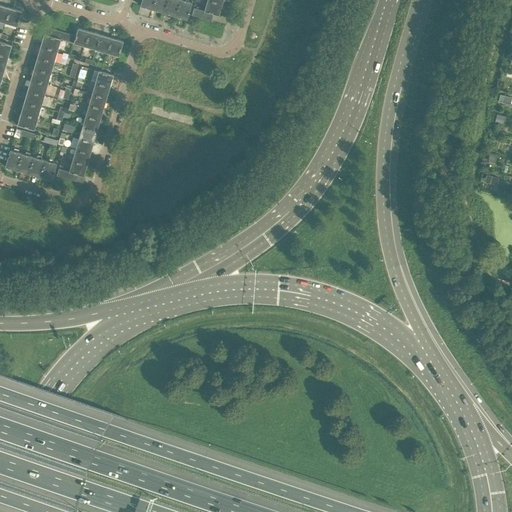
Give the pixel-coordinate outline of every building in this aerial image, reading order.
[(142,0),(141,6),(153,9),(155,0),(142,0)] [(155,0),(153,9),(164,13),(168,0),(155,0)] [(168,0),(164,13),(176,16),(180,0),(168,0)] [(183,0),(180,0),(176,16),(187,20),(190,10),(192,3),(183,0)] [(207,0),(204,11),(213,14),(219,15),(222,4),(208,0),(207,0)] [(9,8),(0,5),(0,21),(5,22),(9,8)] [(22,11),(9,8),(5,22),(17,26),(22,11)] [(192,15),(198,17),(200,10),(194,8),(192,15)] [(200,10),(198,17),(211,20),(213,14),(204,11),(200,10)] [(49,35),(61,39),(62,40),(65,32),(51,28),(49,35)] [(76,36),(75,35),(73,43),(84,46),(88,31),(78,28),(76,36)] [(100,34),(88,31),(84,46),(95,49),(100,34)] [(75,35),(65,32),(62,40),(73,43),(75,35)] [(44,34),(41,45),(58,50),(61,39),(49,35),(44,34)] [(111,38),(100,34),(95,49),(106,52),(111,38)] [(124,41),(111,38),(106,52),(119,56),(124,41)] [(0,41),(0,54),(8,57),(12,45),(5,43),(0,41)] [(41,45),(37,57),(55,62),(58,50),(41,45)] [(0,54),(0,66),(5,68),(8,57),(0,54)] [(37,57),(34,68),(51,73),(55,62),(37,57)] [(34,68),(31,79),(48,84),(51,73),(34,68)] [(78,77),(84,79),(87,71),(80,69),(78,77)] [(99,71),(95,82),(110,87),(114,75),(107,73),(99,71)] [(31,79),(27,91),(45,96),(48,84),(31,79)] [(95,82),(92,93),(107,97),(110,87),(95,82)] [(27,91),(24,102),(41,107),(45,96),(27,91)] [(92,93),(89,105),(104,109),(107,97),(92,93)] [(499,101),(510,104),(511,98),(500,95),(499,101)] [(24,102),(21,113),(38,118),(41,107),(24,102)] [(89,105),(86,115),(101,119),(104,109),(89,105)] [(38,118),(21,113),(18,125),(23,126),(35,130),(38,118)] [(86,115),(82,127),(97,131),(101,119),(86,115)] [(497,115),(495,121),(507,124),(509,117),(497,115)] [(71,131),(73,125),(65,123),(63,129),(71,131)] [(82,127),(79,138),(94,142),(97,131),(82,127)] [(79,138),(76,149),(91,154),(94,142),(79,138)] [(76,149),(73,160),(88,164),(91,154),(76,149)] [(5,167),(18,170),(23,153),(10,150),(5,167)] [(18,170),(29,174),(34,157),(23,153),(18,170)] [(29,174),(41,177),(46,160),(34,157),(29,174)] [(46,160),(41,177),(52,180),(57,163),(46,160)] [(73,160),(69,172),(78,174),(84,176),(88,164),(73,160)] [(66,172),(64,178),(76,181),(78,174),(69,172),(69,173),(66,172)] [(485,182),(497,185),(499,178),(487,175),(485,182)]
